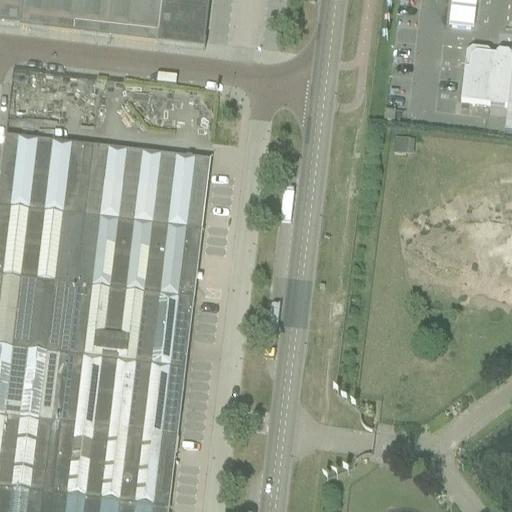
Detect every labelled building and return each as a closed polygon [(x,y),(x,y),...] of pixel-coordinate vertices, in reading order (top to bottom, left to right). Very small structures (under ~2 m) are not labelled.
[(0,0),(0,28),(203,53),(204,51),(204,44),(208,0),(0,0)] [(448,0),(445,28),(470,32),(474,0),(448,0)] [(507,111),(511,67),(511,59),(510,59),(509,60),(475,56),(469,61),(468,73),(464,72),(460,105),(506,111),(507,111)] [(511,138),(511,67),(507,111),(506,111),(503,138),(511,138)] [(393,124),(394,114),(384,113),(383,123),(393,124)] [(0,211),(80,221),(89,149),(5,140),(0,179),(0,211)] [(201,235),(210,164),(89,149),(80,221),(84,221),(201,235)] [(0,279),(76,288),(84,221),(80,221),(0,211),(0,279)] [(193,303),(201,235),(84,221),(76,288),(193,303)] [(0,350),(67,359),(76,288),(0,279),(0,350)] [(185,373),(193,303),(76,288),(67,359),(185,373)] [(203,300),(204,290),(197,289),(196,299),(203,300)] [(0,418),(60,426),(67,359),(0,350),(0,418)] [(177,440),(185,373),(67,359),(60,426),(177,440)] [(51,498),(60,426),(0,418),(0,491),(47,497),(47,498),(51,498)] [(168,511),(174,459),(177,440),(60,426),(51,498),(168,511)] [(167,511),(168,511),(51,498),(47,498),(47,497),(0,491),(0,511),(167,511)]
